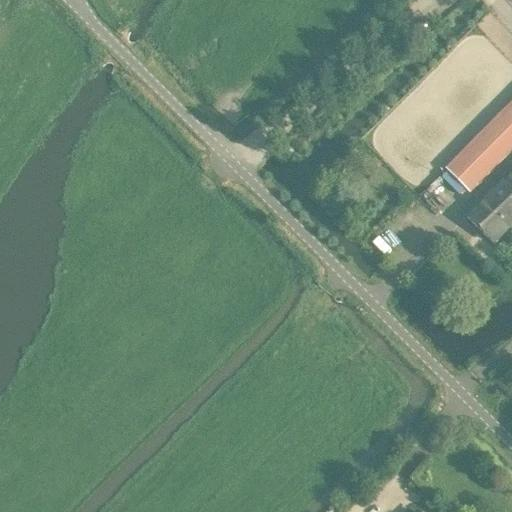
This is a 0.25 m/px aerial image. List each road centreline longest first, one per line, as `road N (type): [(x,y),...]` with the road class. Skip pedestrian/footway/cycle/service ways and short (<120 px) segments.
road 1 (unclassified): [(511,448),(69,0)]
road 2 (unknown): [(227,162),(430,0)]
